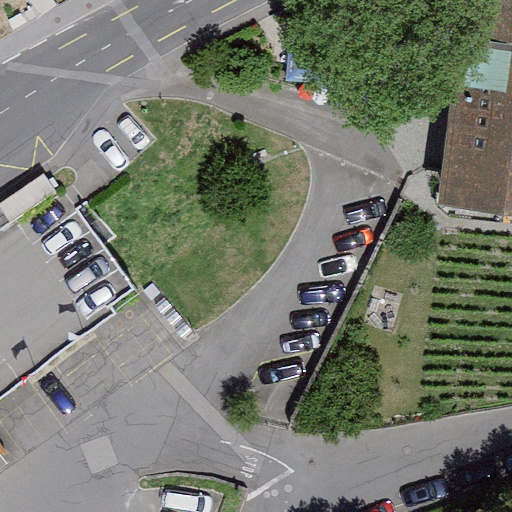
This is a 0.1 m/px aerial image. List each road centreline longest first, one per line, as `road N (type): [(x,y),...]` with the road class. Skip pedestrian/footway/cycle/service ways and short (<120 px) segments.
road 1 (unclassified): [(511,436),(304,493),(290,511)]
road 2 (primary): [(201,0),(0,113)]
